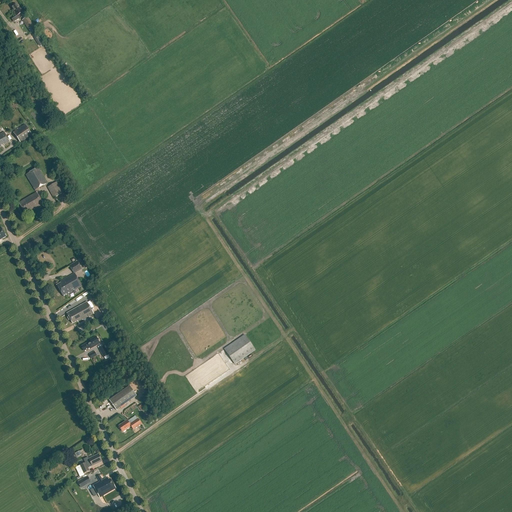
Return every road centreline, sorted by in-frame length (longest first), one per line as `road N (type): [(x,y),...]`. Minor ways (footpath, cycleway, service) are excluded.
road 1 (track): [(498,0),(199,209),(402,511)]
road 2 (track): [(203,216),(511,0)]
road 3 (track): [(212,210),(417,511)]
road 4 (tertiary): [(142,511),(0,208)]
road 5 (track): [(113,453),(293,329)]
